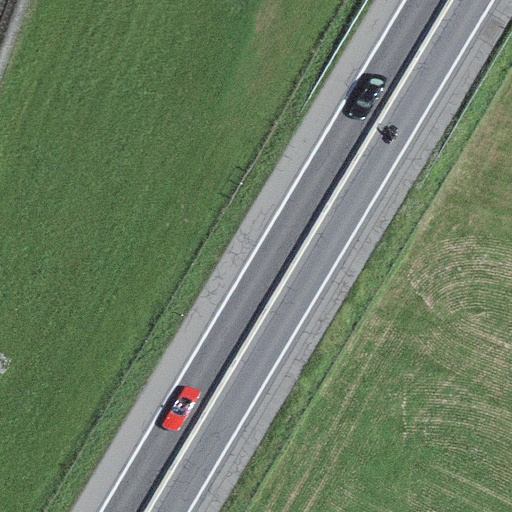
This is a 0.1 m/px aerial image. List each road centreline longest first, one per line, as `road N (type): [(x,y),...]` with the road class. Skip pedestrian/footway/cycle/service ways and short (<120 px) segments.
road 1 (trunk): [(172,511),(476,0)]
road 2 (trunk): [(425,0),(122,511)]
